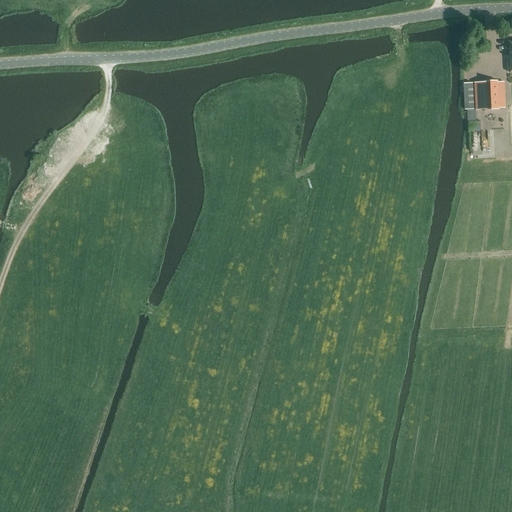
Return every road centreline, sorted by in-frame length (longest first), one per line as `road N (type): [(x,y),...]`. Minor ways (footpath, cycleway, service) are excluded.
road 1 (tertiary): [(511,7),(436,11),(109,62),(0,65)]
road 2 (track): [(0,283),(25,224),(103,115),(109,62)]
